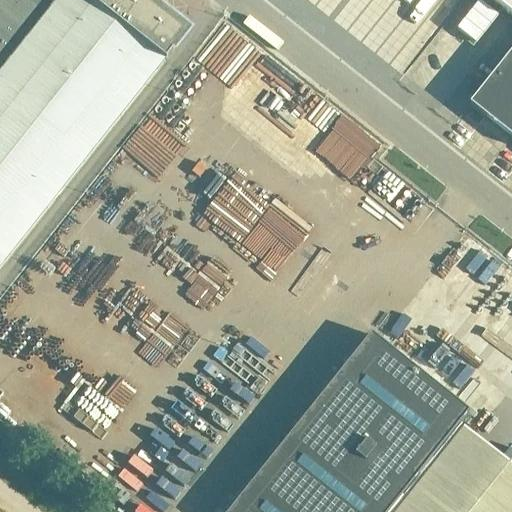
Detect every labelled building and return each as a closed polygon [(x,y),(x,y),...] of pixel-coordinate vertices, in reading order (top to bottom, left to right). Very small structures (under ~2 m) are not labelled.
[(0,0),(0,267),(165,60),(166,61),(173,52),(161,43),(154,52),(89,0),(0,0)] [(511,0),(488,0),(511,18),(511,0)] [(511,49),(467,105),(511,140),(511,49)] [(389,511),(469,413),(371,335),(229,511),(389,511)] [(511,511),(511,466),(461,426),(393,511),(511,511)]
